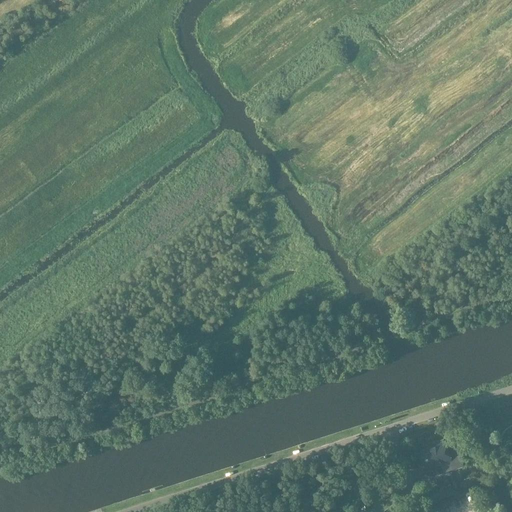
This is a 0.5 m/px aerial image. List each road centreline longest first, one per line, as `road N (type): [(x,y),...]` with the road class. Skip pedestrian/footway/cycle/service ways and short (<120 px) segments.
road 1 (tertiary): [(130,511),(385,430)]
road 2 (tertiary): [(385,430),(511,389)]
